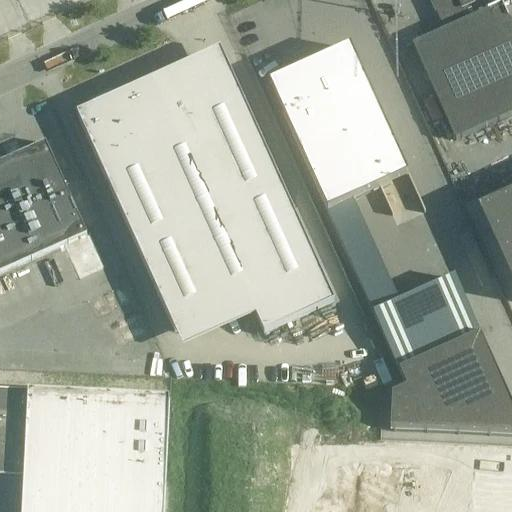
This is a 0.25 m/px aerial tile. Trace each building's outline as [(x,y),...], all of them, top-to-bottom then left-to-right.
[(511,0),(428,0),(444,34),(457,28),(478,75),(511,59),(511,31),(501,8),(511,3),(511,0)] [(412,48),(434,95),(478,75),(457,28),(444,34),(412,48)] [(350,49),(269,86),(327,215),(409,178),(350,49)] [(511,59),(478,75),(434,95),(455,142),(511,116),(511,59)] [(76,117),(174,333),(247,300),(264,337),(334,305),(225,64),(158,94),(153,84),(106,105),(104,101),(90,107),(91,110),(76,117)] [(469,165),(474,176),(496,166),(484,138),(464,147),(472,164),(469,165)] [(0,275),(86,237),(45,145),(0,164),(0,275)] [(511,196),(477,212),(511,288),(511,196)] [(480,337),(455,282),(374,319),(399,374),(480,337)] [(114,289),(121,309),(138,304),(131,284),(114,289)] [(141,368),(162,367),(162,354),(140,355),(141,368)] [(21,511),(163,511),(169,399),(28,392),(0,390),(0,477),(23,478),(21,511)]
